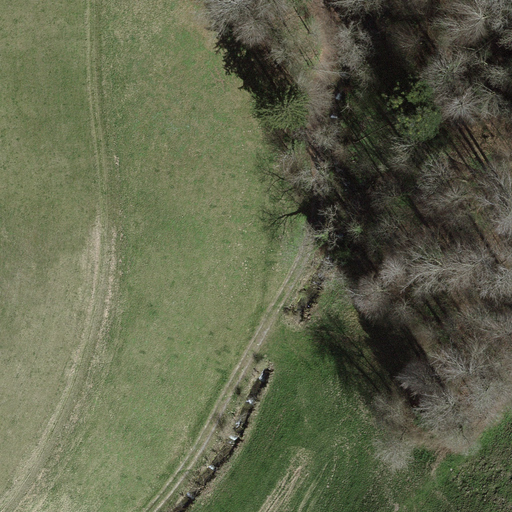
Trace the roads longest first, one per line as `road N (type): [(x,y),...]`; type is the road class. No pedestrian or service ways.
road 1 (track): [(152,511),(213,436),(293,287),(319,212),(319,112),(334,22),(325,0)]
road 2 (track): [(3,511),(76,388),(106,283),(94,0)]
